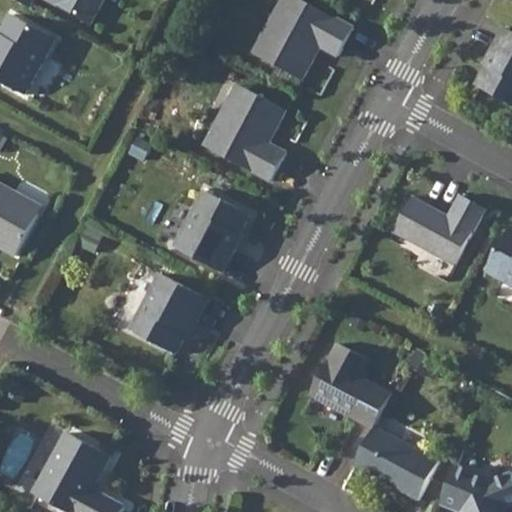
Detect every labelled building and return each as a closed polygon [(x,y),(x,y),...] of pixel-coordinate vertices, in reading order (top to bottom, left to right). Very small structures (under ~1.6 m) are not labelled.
[(15,0),(26,6),(32,0),(41,0),(91,24),(104,0),(15,0)] [(283,0),(270,25),(277,28),(262,57),(303,80),(324,43),(342,52),(355,28),(302,0),(283,0)] [(0,33),(0,81),(25,95),(56,39),(11,14),(0,33)] [(270,25),(255,54),(262,57),(277,28),(270,25)] [(511,31),(505,28),(493,51),(496,52),(489,66),(477,86),(511,104),(511,31)] [(496,52),(493,51),(485,64),(489,66),(496,52)] [(239,85),(223,114),(230,118),(246,89),(239,85)] [(230,118),(223,114),(206,146),(272,183),(287,154),(270,145),(288,111),(246,89),(230,118)] [(19,195),(0,184),(0,247),(21,259),(45,218),(15,202),(19,195)] [(207,191),(176,247),(224,273),(236,251),(233,249),(240,236),(252,215),(207,191)] [(48,211),(19,195),(15,202),(45,218),(48,211)] [(450,218),(414,198),(395,232),(457,265),(488,209),(462,196),(450,218)] [(511,226),(511,227),(487,272),(511,285),(511,226)] [(240,236),(233,249),(236,251),(243,238),(240,236)] [(210,299),(162,273),(131,329),(176,354),(188,334),(195,320),(198,322),(210,299)] [(195,320),(188,334),(191,335),(198,322),(195,320)] [(372,361),(338,343),(311,395),(375,429),(376,427),(394,394),(363,377),(372,361)] [(375,429),(355,467),(372,476),(374,473),(392,483),(394,488),(420,501),(440,461),(376,427),(375,429)] [(111,455),(66,431),(33,492),(69,511),(120,511),(124,505),(92,487),(111,455)] [(458,465),(441,504),(459,511),(508,511),(506,507),(511,503),(511,473),(511,471),(494,479),(458,465)]
